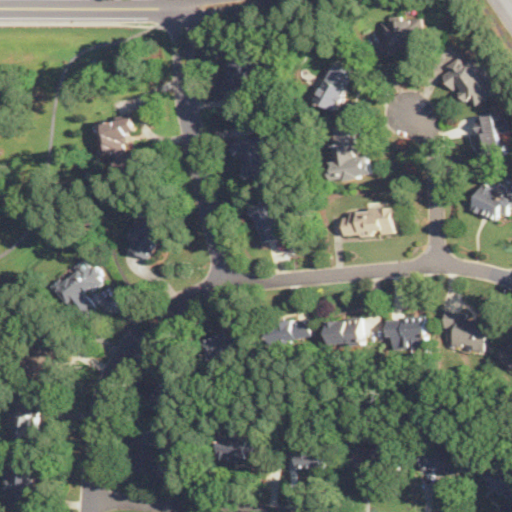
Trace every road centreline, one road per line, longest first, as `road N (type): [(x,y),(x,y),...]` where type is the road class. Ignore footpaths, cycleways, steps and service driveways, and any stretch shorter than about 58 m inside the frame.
road 1 (residential): [(87,511),(100,402),(123,352),(162,312),(227,283)]
road 2 (residential): [(227,283),(438,263),(511,277)]
road 3 (residential): [(184,6),(189,117),(227,283)]
road 4 (residential): [(0,6),(226,0)]
road 5 (residential): [(89,497),(297,511)]
road 6 (residential): [(438,263),(436,156),(430,135),(406,108)]
